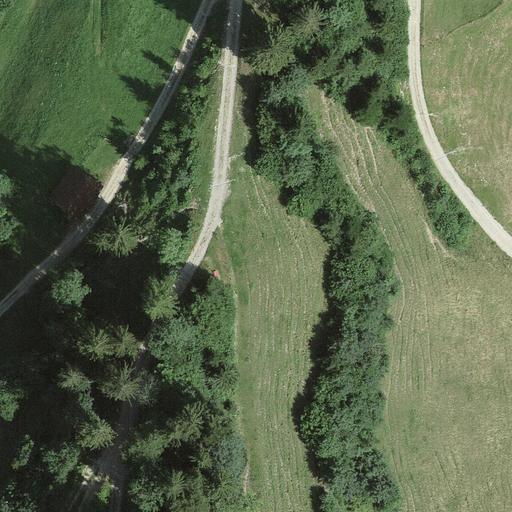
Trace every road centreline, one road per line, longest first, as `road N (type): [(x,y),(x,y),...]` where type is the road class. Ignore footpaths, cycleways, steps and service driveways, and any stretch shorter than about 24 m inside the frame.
road 1 (track): [(114,511),(148,349),(218,209),(236,0)]
road 2 (track): [(209,0),(102,206),(0,309)]
road 3 (track): [(218,209),(243,274),(258,511)]
road 4 (track): [(415,0),(415,68),(427,128),(448,172),(511,249)]
road 5 (track): [(148,126),(117,95),(98,56),(94,0)]
